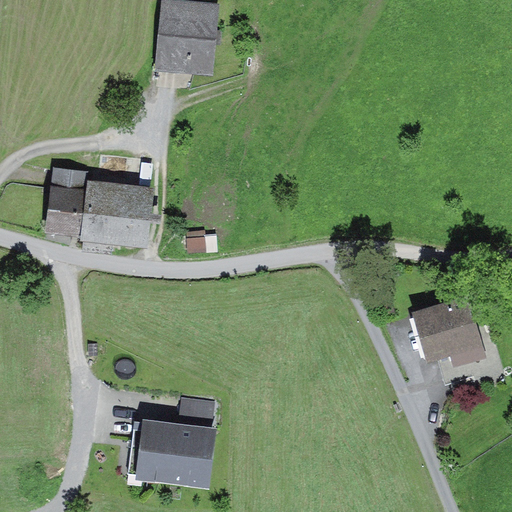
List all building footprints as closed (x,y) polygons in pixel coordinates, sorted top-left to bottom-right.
[(220,3),(183,0),(162,0),(157,71),(214,75),(220,3)] [(54,167),(46,231),(81,235),(88,179),(89,171),(54,167)] [(155,187),(88,179),(81,235),(80,239),(84,240),(114,243),(147,247),(155,187)] [(187,232),(188,254),(218,251),(216,235),(206,236),(205,230),(187,232)] [(114,243),(84,240),(83,251),(112,254),(114,243)] [(469,296),(413,312),(427,361),(451,354),(454,366),(486,358),(469,296)] [(182,397),(179,422),(212,427),(216,402),(182,397)] [(179,422),(143,418),(136,478),(210,488),(217,427),(212,427),(179,422)]
